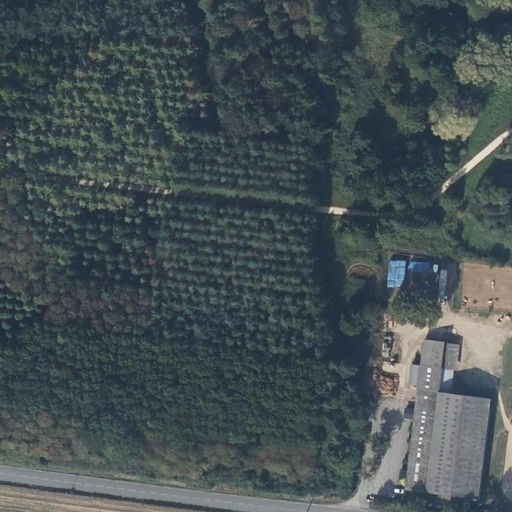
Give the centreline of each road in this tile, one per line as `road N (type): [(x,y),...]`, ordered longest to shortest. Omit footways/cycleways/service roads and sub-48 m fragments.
road 1 (secondary): [(313,511),(0,471)]
road 2 (track): [(363,511),(376,418),(400,424),(394,481)]
